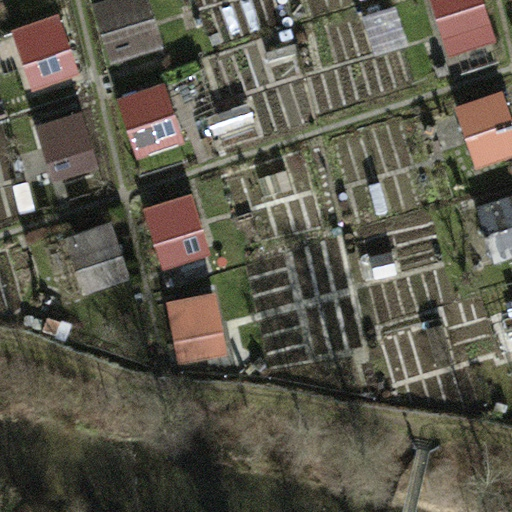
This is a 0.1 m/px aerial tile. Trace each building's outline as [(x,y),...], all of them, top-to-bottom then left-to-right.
[(110,64),(165,48),(151,0),(107,0),(93,4),(110,64)] [(427,0),(428,0),(451,58),(500,39),(484,0),(427,0)] [(9,30),(30,95),(85,77),(65,13),(9,30)] [(119,95),(134,160),(187,147),(172,83),(119,95)] [(476,171),(511,158),(511,107),(506,91),(454,109),(476,171)] [(50,179),(99,169),(87,113),(38,123),(50,179)] [(159,264),(210,250),(193,191),(142,206),(159,264)] [(511,196),(484,204),(498,258),(511,254),(511,196)] [(92,287),(126,277),(112,226),(78,235),(92,287)] [(172,296),(175,364),(228,362),(224,293),(172,296)]
